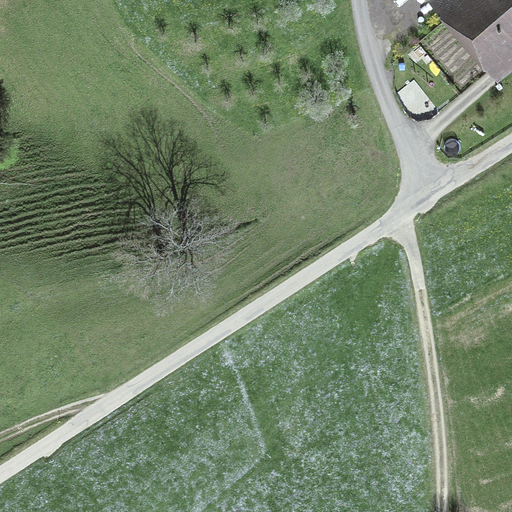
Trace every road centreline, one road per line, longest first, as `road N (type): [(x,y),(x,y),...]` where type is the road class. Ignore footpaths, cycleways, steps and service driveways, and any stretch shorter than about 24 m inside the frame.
road 1 (unclassified): [(0,474),(511,141)]
road 2 (track): [(443,511),(420,290),(399,216)]
road 3 (track): [(359,0),(385,97),(430,196)]
road 4 (track): [(118,402),(76,406),(0,436)]
